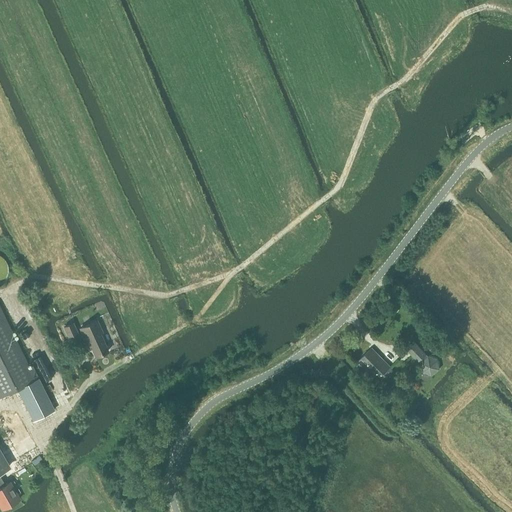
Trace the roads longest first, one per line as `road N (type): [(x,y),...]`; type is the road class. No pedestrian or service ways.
road 1 (unclassified): [(176,511),(178,444),(205,408),(334,328),(464,164),(511,128)]
road 2 (track): [(0,291),(7,287),(66,405),(37,434)]
